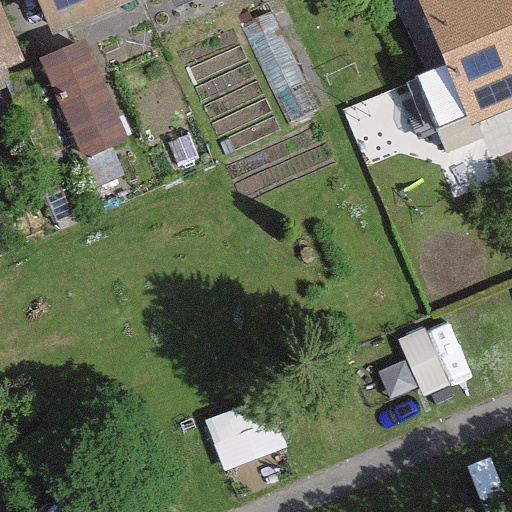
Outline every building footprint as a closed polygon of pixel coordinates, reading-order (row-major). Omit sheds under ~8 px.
[(0,0),(0,68),(25,58),(0,0)] [(40,0),(56,38),(146,0),(40,0)] [(511,0),(419,0),(474,131),(511,115),(511,0)] [(42,60),(87,160),(133,140),(88,40),(42,60)] [(440,126),(457,117),(431,71),(414,81),(440,126)] [(425,391),(474,374),(454,314),(404,331),(425,391)]
